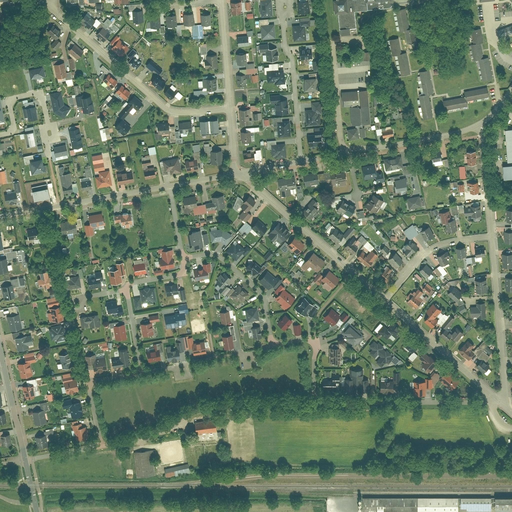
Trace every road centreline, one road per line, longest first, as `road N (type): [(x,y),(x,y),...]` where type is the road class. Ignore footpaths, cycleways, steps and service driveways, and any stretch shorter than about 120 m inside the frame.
road 1 (residential): [(493,395),(486,402),(321,401),(312,390),(313,340),(273,343)]
road 2 (track): [(36,501),(48,489),(279,494)]
road 3 (residential): [(52,8),(166,108),(229,108)]
road 4 (residential): [(25,457),(100,446),(88,381),(143,370)]
road 5 (residential): [(234,173),(384,296)]
road 6 (residential): [(0,215),(169,183)]
road 7 (residential): [(505,406),(492,235)]
road 8 (residential): [(283,0),(300,160)]
road 9 (residential): [(384,296),(493,395)]
road 10 (residential): [(273,343),(253,283),(214,251),(182,256)]
road 11 (residential): [(348,152),(476,123)]
road 12 (residential): [(492,235),(458,238),(419,256),(384,296)]
